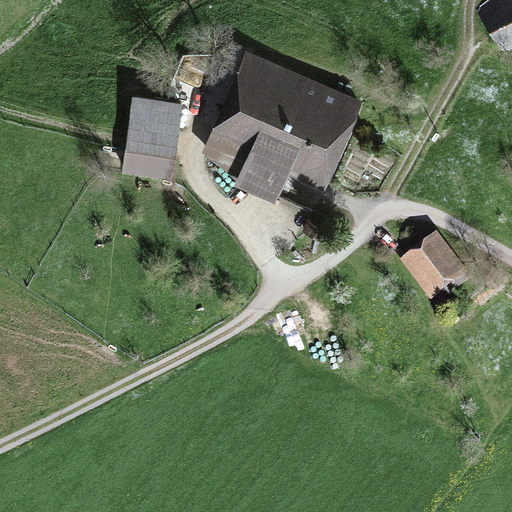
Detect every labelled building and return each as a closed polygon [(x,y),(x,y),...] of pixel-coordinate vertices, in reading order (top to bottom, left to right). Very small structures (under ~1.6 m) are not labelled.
[(511,0),(503,0),(482,13),(504,47),(511,41),(511,0)] [(253,53),(220,129),(254,144),(239,179),(238,180),(271,195),(272,194),(287,158),(319,172),(352,97),(253,53)] [(171,173),(179,102),(131,97),(123,168),(171,173)] [(311,216),(303,230),(321,240),(332,219),(314,209),(311,215),(311,216)] [(460,266),(441,238),(414,256),(432,284),(460,266)]
